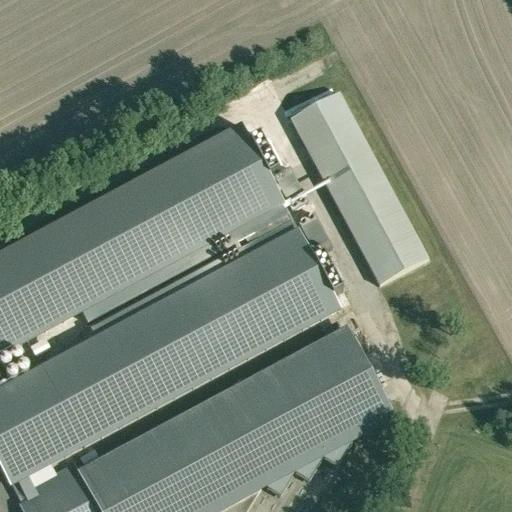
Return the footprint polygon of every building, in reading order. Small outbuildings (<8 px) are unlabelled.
[(379,288),(428,262),(340,94),(290,120),(379,288)] [(0,362),(84,318),(88,325),(234,248),(236,253),(91,330),(96,341),(0,391),(0,465),(12,487),(30,479),(338,313),(314,265),(303,246),(277,199),(264,173),(239,126),(0,254),(0,362)] [(286,204),(303,195),(290,170),(279,176),(281,180),(275,183),(286,204)] [(313,215),(297,224),(314,257),(331,249),(313,215)] [(347,329),(79,473),(98,511),(217,511),(394,417),(347,329)] [(98,511),(79,473),(75,466),(17,496),(25,511),(98,511)]
